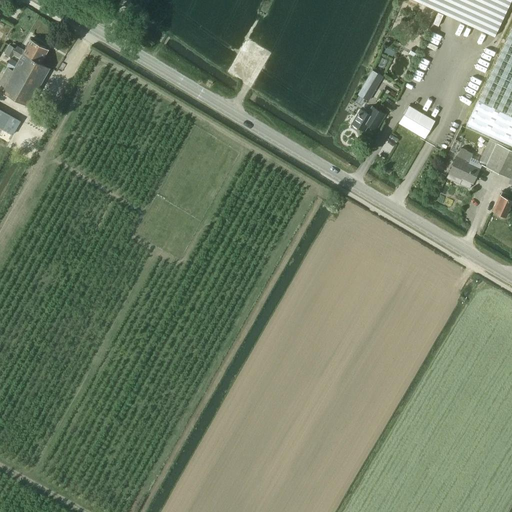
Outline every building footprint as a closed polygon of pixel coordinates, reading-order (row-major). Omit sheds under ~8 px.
[(413,0),(414,0),(494,37),(511,0),(413,0)] [(511,29),(466,128),(489,138),(477,163),(511,178),(511,175),(511,29)] [(0,83),(4,86),(2,90),(28,105),(49,68),(40,63),(48,49),(31,39),(24,50),(17,46),(16,48),(10,45),(5,53),(11,57),(13,54),(20,58),(17,63),(10,59),(6,66),(8,67),(0,80),(0,83)] [(412,48),(409,54),(414,57),(417,51),(412,48)] [(372,70),(357,94),(369,101),(376,88),(370,85),(378,73),(372,70)] [(361,109),(353,123),(353,126),(358,129),(361,128),(364,129),(367,123),(376,129),(385,113),(372,105),(368,112),(361,109)] [(409,105),(398,123),(424,138),(435,120),(409,105)] [(20,121),(0,109),(0,123),(14,132),(20,121)] [(44,117),(38,114),(29,130),(35,133),(44,117)] [(28,133),(21,146),(28,150),(35,136),(28,133)] [(461,148),(447,178),(469,188),(479,168),(467,163),(472,153),(461,148)] [(511,195),(502,191),(494,211),(498,212),(499,215),(503,217),(505,215),(506,216),(511,201),(511,195)]
